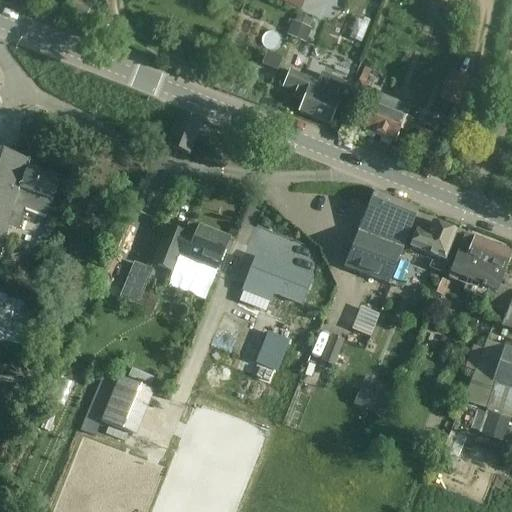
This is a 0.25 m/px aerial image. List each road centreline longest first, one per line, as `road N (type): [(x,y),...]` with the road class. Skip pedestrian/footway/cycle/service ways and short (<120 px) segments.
road 1 (tertiary): [(511,223),(0,23)]
road 2 (unknown): [(477,209),(509,0)]
